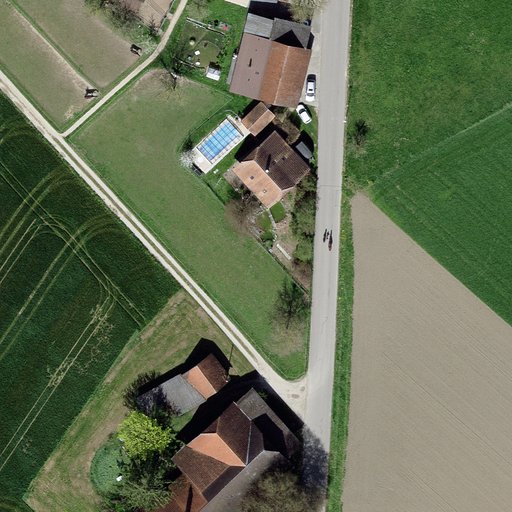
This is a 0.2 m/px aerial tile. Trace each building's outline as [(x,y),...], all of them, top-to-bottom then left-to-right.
[(304,52),(247,37),(235,86),(292,100),(304,52)] [(240,120),(256,135),(276,115),(261,99),(240,120)] [(278,137),(244,169),(270,197),(304,166),(278,137)] [(214,356),(140,401),(153,422),(173,410),(179,420),(233,387),(214,356)] [(242,409),(197,451),(209,464),(169,500),(159,490),(135,511),(222,511),(269,470),(277,479),(293,464),(242,409)] [(123,453),(97,473),(114,495),(140,475),(123,453)]
